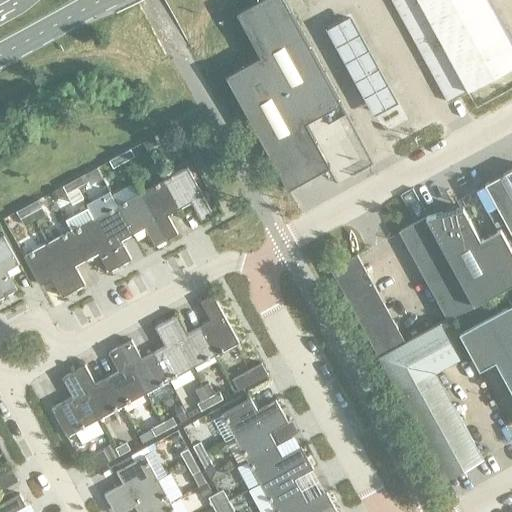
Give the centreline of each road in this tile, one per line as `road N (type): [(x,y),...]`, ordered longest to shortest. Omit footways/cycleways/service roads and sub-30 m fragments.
road 1 (unclassified): [(245,260),(511,117)]
road 2 (residential): [(245,260),(382,511)]
road 3 (unknown): [(393,181),(308,28),(307,13),(321,0)]
road 4 (residential): [(66,349),(245,260)]
road 5 (unknown): [(363,0),(451,150)]
road 6 (residential): [(76,511),(6,378)]
